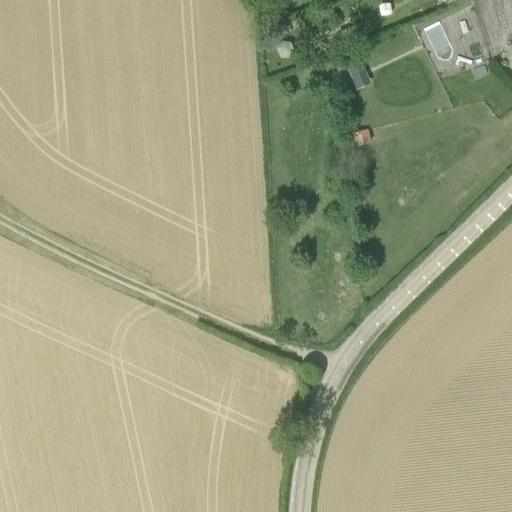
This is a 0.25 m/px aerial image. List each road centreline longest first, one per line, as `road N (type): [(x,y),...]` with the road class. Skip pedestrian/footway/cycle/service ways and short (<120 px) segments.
road 1 (tertiary): [(300,511),(308,448),(340,364),(511,188)]
road 2 (track): [(340,364),(127,282),(0,217)]
